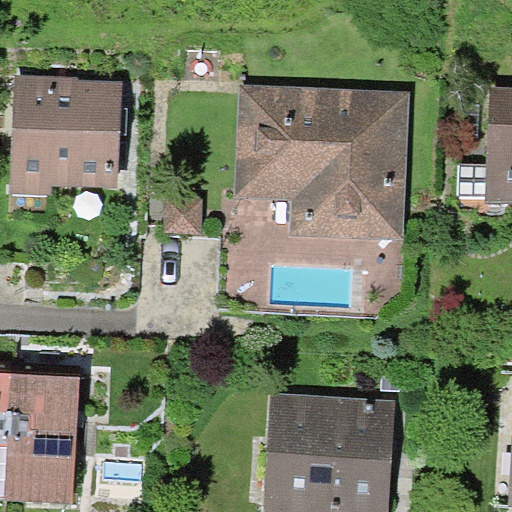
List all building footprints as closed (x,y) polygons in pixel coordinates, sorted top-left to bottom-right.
[(79,76),(16,73),(11,193),(52,195),(52,185),(118,188),(123,80),(78,78),(79,76)] [(410,91),(239,84),(234,197),(291,199),(289,235),(403,240),(410,91)] [(511,87),(490,86),(485,202),(511,201),(511,87)] [(202,197),(165,196),(165,233),(201,234),(202,197)] [(0,499),(6,500),(13,373),(0,372),(0,499)] [(80,377),(13,373),(6,500),(73,504),(78,414),(80,377)] [(388,511),(395,399),(269,392),(262,511),(388,511)]
